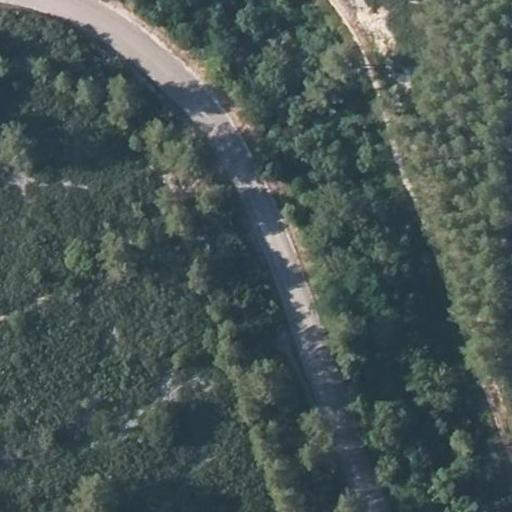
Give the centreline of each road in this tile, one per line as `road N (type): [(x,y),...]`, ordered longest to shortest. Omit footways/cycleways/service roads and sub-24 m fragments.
road 1 (unclassified): [(72,0),(198,96),(285,261),(370,511)]
road 2 (track): [(335,0),(511,456)]
